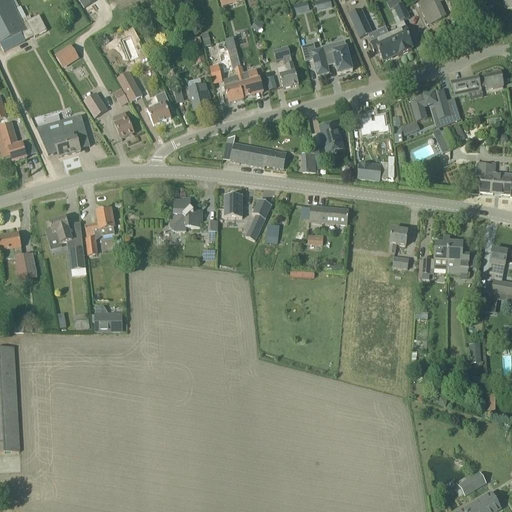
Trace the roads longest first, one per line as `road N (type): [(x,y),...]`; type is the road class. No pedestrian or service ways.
road 1 (unclassified): [(151,172),(160,154),(182,142),(511,52)]
road 2 (secondary): [(511,220),(151,172)]
road 3 (secondary): [(151,172),(0,202)]
